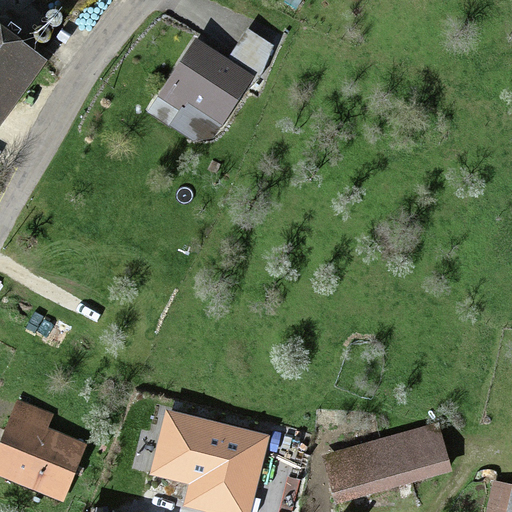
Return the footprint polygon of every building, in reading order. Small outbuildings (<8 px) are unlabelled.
[(0,124),(39,71),(0,43),(0,124)] [(249,76),(197,43),(169,87),(222,120),(249,76)] [(17,408),(0,449),(0,480),(61,506),(84,450),(45,434),(50,422),(17,408)] [(247,511),(267,437),(167,413),(153,473),(191,482),(185,504),(219,511),(247,511)] [(434,431),(322,462),(335,509),(447,478),(434,431)] [(511,511),(511,493),(511,494),(493,490),(487,511),(511,511)]
